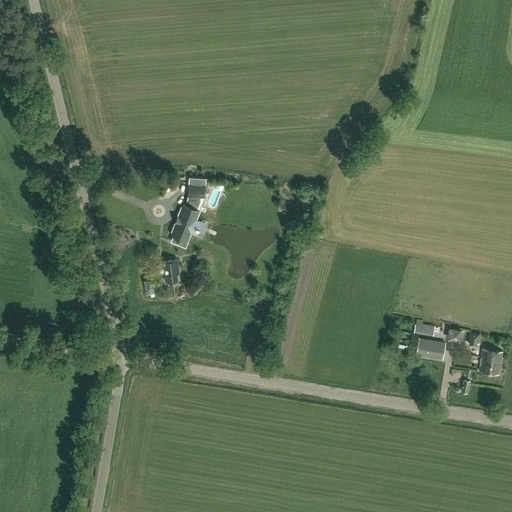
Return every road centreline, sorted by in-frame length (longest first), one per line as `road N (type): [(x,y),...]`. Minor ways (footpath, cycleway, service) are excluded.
road 1 (unclassified): [(511,421),(123,359)]
road 2 (unclassified): [(123,359),(33,0)]
road 3 (unclassified): [(98,511),(123,359)]
road 4 (track): [(0,338),(123,359)]
